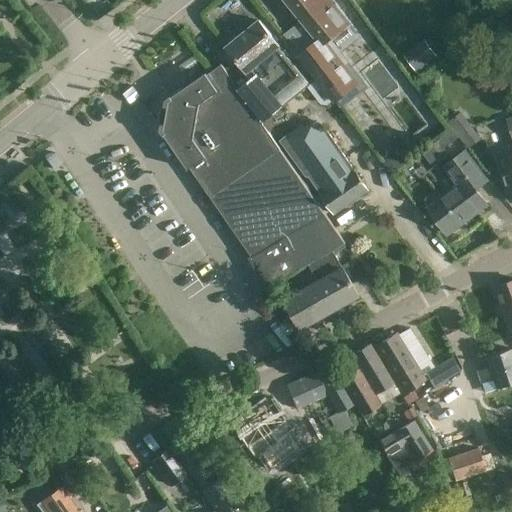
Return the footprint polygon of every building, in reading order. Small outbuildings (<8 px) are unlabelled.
[(285,0),(319,40),(300,55),(337,101),(357,85),(343,68),(349,62),(330,39),(349,24),(359,37),(360,36),(330,0),(285,0)] [(280,46),(259,21),(238,38),(234,34),(226,41),(228,46),(227,47),(246,71),(233,80),(263,123),(265,121),(310,85),(279,47),(280,46)] [(426,38),(404,53),(418,74),(440,59),(426,38)] [(345,241),(280,148),(263,123),(233,80),(222,64),(173,98),(171,96),(166,99),(165,106),(168,107),(165,124),(162,123),(160,130),(164,135),(166,133),(252,257),(281,237),(301,266),(307,263),(331,249),(345,241)] [(467,148),(480,138),(461,113),(448,123),(467,148)] [(511,117),(506,119),(511,140),(511,155),(499,159),(509,192),(511,191),(511,117)] [(369,190),(356,172),(323,125),(320,127),(314,119),(302,128),(300,125),(279,141),(306,177),(308,176),(322,195),(335,214),(369,190)] [(459,185),(428,208),(447,234),(487,204),(476,189),(487,181),(465,152),(445,167),(459,185)] [(53,170),(62,163),(55,153),(46,159),(53,170)] [(331,249),(307,263),(318,283),(285,301),(301,329),(359,296),(344,268),(342,269),(331,249)] [(511,280),(495,287),(510,330),(511,329),(511,332),(511,280)] [(425,317),(432,336),(444,332),(437,312),(425,317)] [(116,377),(142,348),(124,332),(97,361),(116,377)] [(397,333),(375,347),(403,393),(425,380),(397,333)] [(370,345),(352,356),(375,394),(381,404),(399,393),(393,383),(373,348),(370,345)] [(510,387),(511,386),(511,351),(511,349),(486,357),(488,365),(476,369),(483,393),(496,389),(508,385),(510,387)] [(434,386),(446,379),(460,371),(452,357),(439,365),(426,373),(434,386)] [(344,379),(336,365),(319,374),(317,371),(280,388),(291,412),(328,396),(338,413),(329,417),(343,445),(359,437),(345,409),(354,404),(355,405),(358,403),(344,379)] [(344,379),(358,403),(364,414),(378,405),(358,371),(344,379)] [(407,405),(417,399),(412,391),(402,397),(407,405)] [(460,435),(482,430),(475,396),(452,400),(460,435)] [(246,409),(219,429),(231,445),(240,438),(244,443),(245,443),(256,458),(260,455),(262,455),(271,467),(297,449),(289,437),(289,435),(294,431),(270,398),(249,413),(246,409)] [(389,416),(383,424),(385,435),(396,428),(389,416)] [(409,463),(432,450),(414,421),(379,441),(387,454),(386,454),(404,485),(413,480),(402,461),(407,458),(409,463)] [(176,454),(217,511),(226,511),(240,502),(222,476),(216,480),(191,445),(176,454)] [(151,460),(170,487),(187,475),(168,448),(151,460)] [(478,448),(448,458),(455,481),(486,471),(478,448)] [(459,498),(470,494),(466,480),(455,484),(459,498)] [(414,483),(407,487),(413,498),(420,494),(414,483)] [(37,504),(44,511),(81,511),(60,486),(37,504)]
